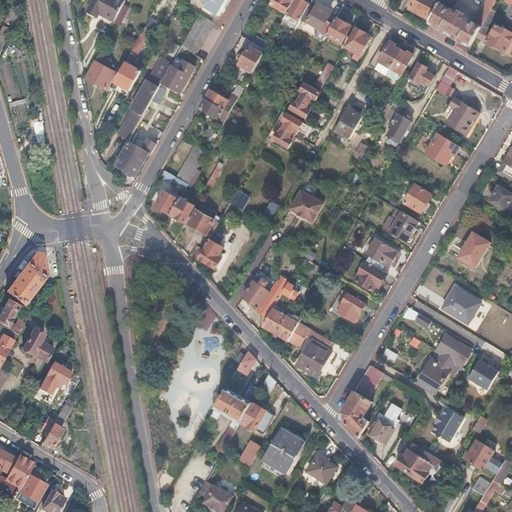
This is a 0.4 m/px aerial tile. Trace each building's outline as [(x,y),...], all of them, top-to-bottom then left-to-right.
[(125,0),(94,0),(88,11),(99,17),(100,14),(114,21),(125,0)] [(206,0),(210,2),(206,9),(219,17),(228,0),(206,0)] [(294,0),(275,0),(273,5),(287,13),(294,0)] [(310,4),(303,0),(294,0),(287,13),(283,20),(297,28),(304,15),(310,4)] [(441,1),(438,0),(414,0),(410,8),(431,20),(441,1)] [(431,20),(429,24),(470,46),(476,36),(489,11),(495,0),(486,0),(476,19),(478,21),(477,23),(465,16),(466,14),(459,10),(458,11),(446,5),(453,0),(441,0),(441,1),(431,20)] [(316,8),(310,4),(304,15),(310,19),(308,22),(314,26),(321,30),(317,38),(324,42),(328,36),(331,29),(326,26),(329,22),(332,16),(329,14),(331,11),(319,3),(316,8)] [(489,11),(476,36),(487,42),(486,43),(505,53),(507,50),(511,52),(511,50),(511,33),(497,25),(493,31),(487,27),(495,14),(489,11)] [(214,22),(201,15),(182,47),(196,55),(214,22)] [(334,25),(331,29),(328,36),(342,44),(352,27),(337,19),(334,25)] [(155,25),(149,21),(145,27),(152,31),(157,34),(159,30),(153,27),(155,25)] [(8,29),(1,26),(0,27),(0,42),(1,43),(8,29)] [(152,31),(145,27),(116,81),(132,90),(140,75),(143,70),(133,65),(152,31)] [(366,33),(358,29),(347,47),(361,55),(371,38),(365,35),(366,33)] [(270,43),(258,36),(254,43),(267,50),(270,43)] [(254,43),(253,42),(241,64),(254,72),(267,50),(254,43)] [(401,50),(389,43),(379,62),(375,59),(372,66),(387,74),(391,68),(401,50)] [(414,57),(401,50),(391,68),(403,75),(404,75),(414,57)] [(183,94),(198,65),(178,54),(169,70),(166,76),(162,83),(183,94)] [(116,72),(97,62),(88,79),(107,89),(116,72)] [(146,63),(143,70),(140,75),(146,78),(152,67),(146,63)] [(321,89),(334,66),(328,63),(315,85),(321,89)] [(428,67),(421,63),(409,83),(426,92),(435,76),(426,71),(428,67)] [(159,64),(156,70),(166,76),(169,70),(159,64)] [(459,71),(450,66),(437,88),(446,94),(451,86),(459,71)] [(403,75),(391,68),(387,74),(398,80),(401,80),(403,75)] [(285,77),(272,70),(266,81),(279,88),(285,77)] [(162,86),(148,79),(132,107),(145,115),(162,86)] [(305,84),(301,91),(304,93),(301,99),(309,104),(312,98),(316,100),(320,93),(305,84)] [(212,89),(207,98),(231,112),(245,88),(240,85),(235,93),(234,92),(229,100),(212,89)] [(455,88),(451,86),(446,94),(450,96),(455,88)] [(340,101),(329,94),(325,100),(336,107),(340,101)] [(450,105),(456,108),(447,123),(467,135),(480,112),(455,97),(450,105)] [(207,98),(201,109),(217,118),(219,115),(227,119),(231,112),(207,98)] [(392,105),(379,98),(373,109),(386,116),(390,109),(392,105)] [(298,104),(295,103),(292,109),(306,117),(310,111),(306,109),(309,104),(301,99),(298,104)] [(394,103),(392,105),(390,109),(397,113),(400,107),(394,103)] [(364,118),(350,109),(337,131),(351,139),(364,118)] [(288,114),(284,121),(287,123),(284,128),(292,133),(295,127),(299,129),(303,122),(288,114)] [(399,114),(391,126),(393,128),(389,135),(400,142),(412,122),(399,114)] [(138,123),(129,118),(121,131),(130,137),(134,131),(138,123)] [(139,122),(138,123),(134,131),(141,135),(146,126),(139,122)] [(278,131),(274,139),(288,147),(293,140),(289,138),(292,133),(284,128),(281,133),(278,131)] [(130,137),(128,142),(131,143),(145,152),(149,145),(138,138),(141,135),(134,131),(130,137)] [(461,148),(438,134),(427,153),(447,165),(453,155),(456,156),(461,148)] [(145,152),(131,143),(118,166),(137,177),(149,155),(151,156),(157,145),(151,141),(149,145),(145,152)] [(361,160),(369,146),(363,142),(355,156),(361,160)] [(207,152),(196,146),(178,177),(189,184),(207,152)] [(511,150),(505,161),(509,164),(502,176),(511,181),(511,150)] [(509,164),(505,161),(499,173),(502,176),(509,164)] [(222,172),(216,168),(208,183),(213,186),(222,172)] [(178,177),(165,170),(161,178),(171,184),(172,181),(185,189),(189,184),(178,177)] [(432,195),(415,185),(405,203),(422,213),(432,195)] [(511,201),(511,193),(499,186),(491,201),(506,211),(511,201)] [(238,190),(233,198),(230,203),(239,208),(247,195),(238,190)] [(324,203),(301,190),(290,209),(297,213),(297,214),(305,219),(305,218),(313,222),(324,203)] [(179,199),(165,191),(156,206),(170,214),(179,199)] [(181,197),(179,199),(170,214),(178,219),(183,223),(184,223),(194,205),(181,197)] [(220,221),(198,208),(189,223),(211,236),(220,221)] [(390,216),(384,227),(391,232),(408,242),(420,222),(398,209),(393,218),(390,216)] [(183,223),(178,219),(171,231),(176,234),(183,223)] [(491,244),(474,234),(459,258),(476,268),(491,244)] [(401,253),(376,238),(368,253),(391,267),(394,261),(396,262),(401,253)] [(225,248),(209,239),(198,258),(216,268),(223,257),(220,255),(225,248)] [(348,240),(344,247),(356,254),(360,247),(348,240)] [(43,254),(36,253),(16,280),(8,291),(18,299),(25,304),(47,275),(43,254)] [(389,273),(366,260),(354,280),(372,292),(380,279),(383,282),(389,273)] [(259,286),(254,282),(244,298),(259,310),(260,308),(270,293),(265,289),(270,282),(264,279),(259,286)] [(295,288),(288,284),(283,293),(290,297),(295,288)] [(18,299),(8,291),(3,288),(0,294),(0,295),(9,300),(0,316),(0,323),(7,328),(19,305),(16,303),(18,299)] [(481,304),(455,288),(443,309),(468,325),(481,304)] [(277,298),(270,293),(260,308),(267,313),(277,298)] [(367,304),(349,293),(338,312),(356,322),(367,304)] [(32,311),(26,308),(23,313),(29,316),(32,311)] [(274,308),(263,326),(289,342),(299,324),(274,308)] [(433,321),(420,312),(415,321),(428,329),(433,321)] [(29,316),(23,313),(12,331),(19,334),(29,316)] [(306,335),(312,339),(298,365),(317,376),(332,350),(329,349),(333,341),(301,322),(299,324),(289,342),(299,347),(306,335)] [(0,323),(0,332),(4,335),(0,341),(0,367),(19,334),(12,331),(7,328),(0,323)] [(45,335),(35,329),(24,349),(46,362),(53,349),(41,342),(45,335)] [(470,354),(446,339),(437,354),(439,356),(438,357),(456,368),(458,370),(459,368),(462,369),(470,354)] [(246,356),(242,363),(238,370),(248,376),(257,360),(248,351),(246,356)] [(386,351),(383,357),(393,363),(396,357),(386,351)] [(242,363),(246,356),(241,352),(236,359),(242,363)] [(433,365),(430,363),(420,380),(422,381),(419,385),(436,395),(448,374),(452,376),(456,368),(438,357),(433,365)] [(72,373),(54,362),(41,384),(47,387),(52,378),(65,386),(72,373)] [(498,374),(478,362),(470,376),(489,388),(498,374)] [(384,373),(371,365),(357,389),(369,397),(384,373)] [(0,387),(9,371),(0,367),(0,387)] [(277,382),(270,374),(261,389),(270,395),(277,382)] [(470,376),(467,380),(486,392),(489,388),(470,376)] [(76,384),(72,382),(65,393),(69,396),(76,384)] [(253,404),(227,388),(215,408),(235,420),(219,447),(225,451),(241,424),(253,404)] [(374,402),(356,391),(342,413),(343,420),(360,438),(370,422),(364,418),(374,402)] [(72,406),(65,403),(41,445),(51,451),(68,423),(64,420),(68,413),(72,406)] [(275,417),(253,404),(241,424),(256,432),(257,430),(265,434),(275,417)] [(386,416),(381,413),(369,434),(385,444),(399,420),(396,419),(402,409),(393,404),(386,416)] [(446,409),(445,411),(462,422),(463,420),(446,409)] [(440,416),(434,424),(436,425),(431,433),(448,444),(462,422),(445,411),(441,416),(440,416)] [(480,416),(478,420),(473,428),(472,430),(478,433),(487,420),(480,416)] [(282,428),(263,460),(286,475),(306,442),(282,428)] [(495,452),(477,441),(465,460),(483,471),(495,452)] [(261,448),(251,442),(240,461),(250,467),(261,448)] [(409,448),(406,447),(395,465),(408,474),(424,451),(412,444),(409,448)] [(16,459),(0,450),(0,469),(0,470),(9,474),(5,480),(20,488),(33,464),(18,456),(16,459)] [(424,451),(408,474),(422,484),(429,474),(431,475),(435,475),(437,472),(436,468),(441,461),(424,451)] [(338,469),(318,456),(308,474),(327,486),(338,469)] [(511,466),(511,463),(506,459),(493,480),(501,485),(511,466)] [(465,468),(453,460),(449,466),(462,474),(465,468)] [(358,469),(352,463),(344,476),(351,480),(358,469)] [(46,485),(29,476),(16,499),(33,508),(46,485)] [(491,484),(480,477),(472,489),(483,496),(491,484)] [(507,488),(501,485),(493,480),(491,484),(483,496),(476,508),(474,510),(476,511),(481,511),(496,489),(503,494),(507,488)] [(211,483),(207,481),(200,494),(203,496),(211,483)] [(211,483),(203,496),(206,498),(203,503),(209,506),(208,508),(214,511),(216,510),(218,511),(223,511),(232,496),(211,483)] [(59,496),(51,492),(42,509),(47,511),(57,511),(64,501),(58,498),(59,496)] [(352,511),(357,505),(341,495),(330,511),(352,511)] [(257,511),(258,511),(238,500),(231,511),(257,511)]
